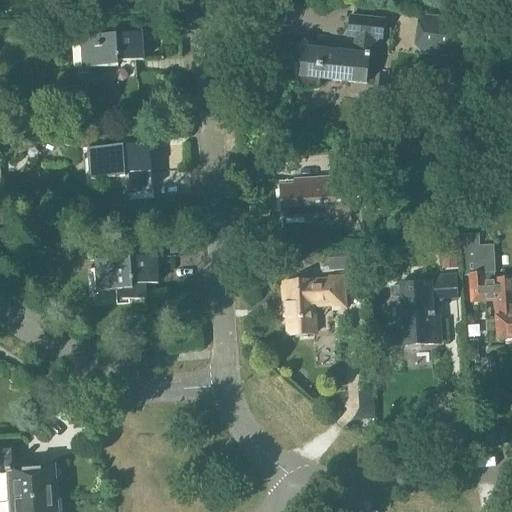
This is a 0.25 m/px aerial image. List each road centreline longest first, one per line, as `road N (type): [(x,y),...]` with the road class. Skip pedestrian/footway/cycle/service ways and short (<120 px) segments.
road 1 (residential): [(200,0),(230,390)]
road 2 (residential): [(230,390),(110,392),(0,320)]
road 3 (residential): [(298,484),(511,473)]
